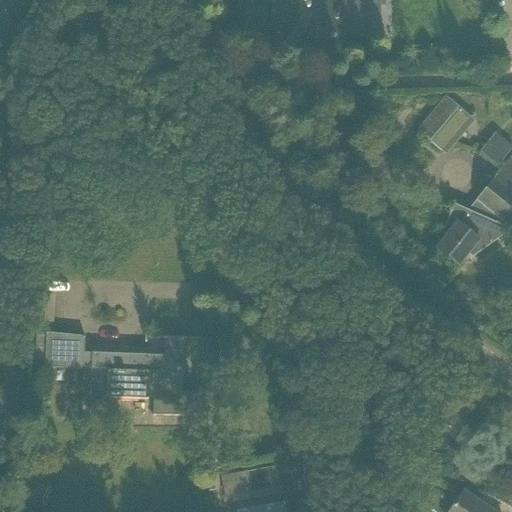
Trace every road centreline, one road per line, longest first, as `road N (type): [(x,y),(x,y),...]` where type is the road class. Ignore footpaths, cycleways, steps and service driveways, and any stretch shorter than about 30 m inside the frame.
road 1 (tertiary): [(511,376),(352,268),(290,204),(161,0)]
road 2 (track): [(37,0),(0,234)]
